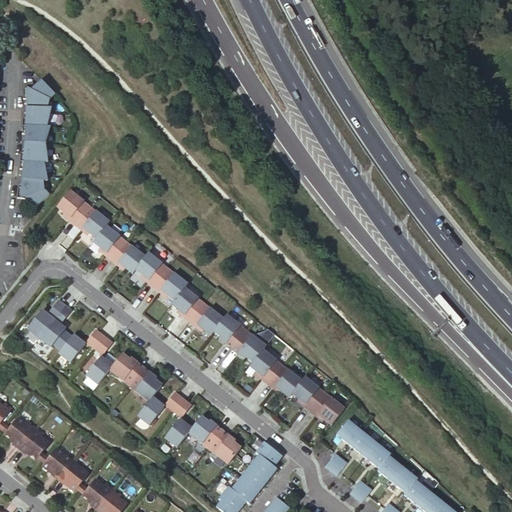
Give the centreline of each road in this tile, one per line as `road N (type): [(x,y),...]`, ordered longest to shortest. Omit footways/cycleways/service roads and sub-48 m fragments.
road 1 (trunk): [(201,0),(256,93),(370,246),(511,382)]
road 2 (trunk): [(248,0),(347,175),(511,372)]
road 3 (trunk): [(511,315),(373,144),(283,0)]
road 4 (residential): [(0,320),(41,275),(68,274),(297,457)]
road 5 (residential): [(0,47),(11,71),(0,227)]
